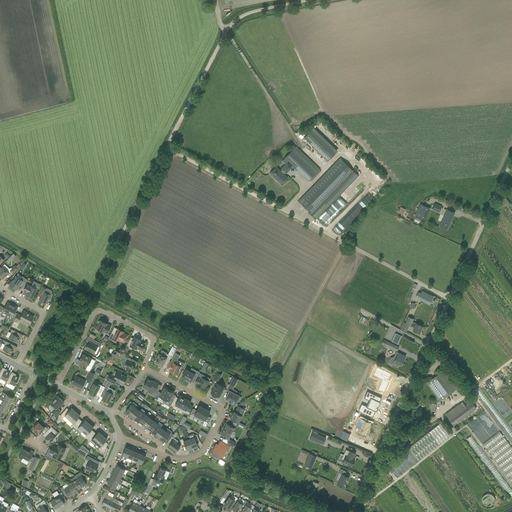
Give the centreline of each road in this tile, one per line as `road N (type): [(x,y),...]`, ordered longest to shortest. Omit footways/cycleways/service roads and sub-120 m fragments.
road 1 (track): [(91,293),(226,31)]
road 2 (unclassified): [(351,511),(449,296)]
road 3 (unclassified): [(449,296),(283,212)]
road 4 (track): [(374,460),(469,391),(429,341)]
road 5 (residential): [(57,387),(98,311),(154,338),(144,366)]
road 6 (residential): [(161,454),(180,460),(203,451),(219,408),(144,366)]
road 7 (unclassified): [(449,296),(511,160)]
road 8 (track): [(167,149),(283,212)]
road 9 (track): [(226,31),(298,140)]
